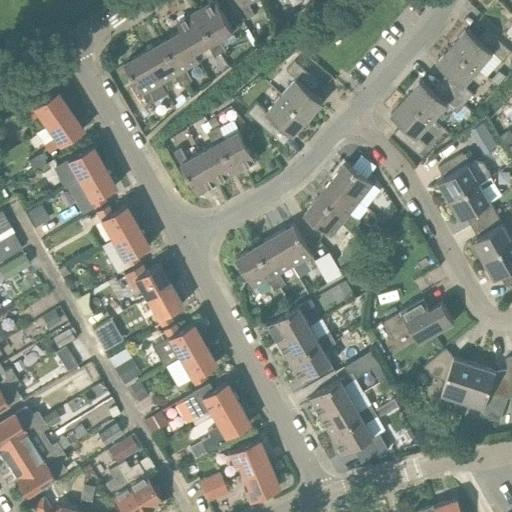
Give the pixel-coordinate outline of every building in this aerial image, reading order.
[(233,30),(216,0),(215,0),(196,11),(220,53),(226,50),(219,38),(233,30)] [(238,0),(249,18),(255,14),(248,2),(251,0),(238,0)] [(177,22),(181,30),(194,52),(195,51),(208,44),(214,56),(220,53),(196,11),(177,22)] [(452,45),(478,68),(493,52),(503,61),(511,51),(489,32),(481,41),(467,28),(452,45)] [(181,30),(162,41),(186,83),(192,80),(186,68),(199,60),(195,51),(194,52),(181,30)] [(181,86),(186,83),(162,41),(144,52),(161,82),(174,74),(181,86)] [(448,71),(440,81),(465,103),(473,93),(463,84),(478,68),(452,45),(437,61),(448,71)] [(125,62),(149,105),(155,101),(148,89),(161,82),(144,52),(125,62)] [(282,94),(307,118),(323,101),(308,88),(316,79),(295,59),(286,69),(296,78),(282,94)] [(421,79),(406,96),(432,119),(447,103),(457,112),(465,103),(440,81),(432,90),(421,79)] [(46,126),(70,110),(56,90),(22,113),(28,121),(38,114),(46,126)] [(292,134),(307,118),(282,94),(267,111),(257,102),(248,111),(270,131),(278,121),(292,134)] [(417,136),(432,119),(406,96),(391,113),(405,126),(397,135),(419,155),(428,145),(417,136)] [(70,110),(46,126),(36,133),(49,153),(83,129),(70,110)] [(473,127),(487,151),(500,144),(486,120),(473,127)] [(213,129),(237,171),(256,160),(239,130),(225,138),(218,126),(213,129)] [(214,144),(201,152),(218,182),(237,171),(213,129),(207,132),(214,144)] [(92,145),(53,166),(64,188),(68,186),(103,165),(92,145)] [(181,147),(174,150),(198,193),(218,182),(201,152),(188,159),(181,147)] [(438,180),(450,199),(479,182),(491,176),(484,162),(474,160),(468,163),(462,152),(438,166),(444,176),(438,180)] [(33,169),(45,161),(40,153),(28,161),(33,169)] [(363,153),(356,163),(370,172),(377,162),(363,153)] [(332,178),(359,200),(368,189),(379,197),(384,192),(346,161),(332,178)] [(103,165),(68,186),(84,213),(105,201),(101,194),(115,186),(103,165)] [(332,178),(318,196),(356,226),(360,221),(350,212),(359,200),(332,178)] [(472,226),(496,212),(479,182),(450,199),(461,218),(466,215),(472,226)] [(318,196),(304,213),(331,235),(341,222),(352,231),(356,226),(318,196)] [(112,239),(137,224),(125,203),(111,211),(107,204),(96,211),(112,239)] [(41,204),(27,212),(36,226),(49,218),(41,204)] [(0,234),(11,228),(12,228),(1,209),(0,210),(0,234)] [(472,239),(483,259),(511,242),(511,239),(496,212),(472,226),(478,236),(472,239)] [(318,265),(294,223),(275,234),(292,264),(305,256),(311,269),(318,265)] [(149,245),(137,224),(112,239),(128,266),(139,260),(135,253),(149,245)] [(0,259),(20,248),(12,234),(0,240),(0,259)] [(278,271),(292,264),(275,234),(256,245),(279,286),(285,283),(278,271)] [(511,242),(483,259),(495,278),(500,275),(506,286),(511,282),(511,242)] [(279,286),(256,245),(237,256),(254,286),(268,278),(274,290),(279,286)] [(0,269),(5,278),(29,264),(23,253),(0,266),(0,269)] [(130,270),(146,298),(171,283),(159,263),(145,270),(141,263),(130,270)] [(62,277),(69,273),(65,266),(58,270),(62,277)] [(168,312),(182,304),(171,283),(146,298),(161,325),(172,319),(168,312)] [(419,342),(454,322),(442,302),(430,308),(424,297),(384,320),(395,339),(412,330),(419,342)] [(315,305),(311,298),(269,322),(279,341),(310,324),(302,311),(315,305)] [(179,357),(204,342),(192,322),(178,329),(174,323),(163,329),(179,357)] [(317,338),(310,324),(279,341),(290,361),(333,336),(329,331),(317,338)] [(84,336),(60,346),(69,368),(93,358),(84,336)] [(290,361),(301,380),(332,363),(324,349),(336,342),(333,336),(290,361)] [(0,352),(1,352),(1,353),(11,347),(5,338),(0,341),(0,352)] [(216,363),(204,342),(179,357),(195,384),(206,378),(202,371),(216,363)] [(441,392),(463,399),(475,362),(474,362),(473,363),(454,357),(446,347),(424,365),(432,375),(446,380),(441,392)] [(321,415),(351,398),(344,385),(380,364),(373,350),(348,364),(352,372),(310,395),(321,415)] [(123,384),(141,374),(131,358),(114,368),(123,384)] [(475,362),(463,399),(484,407),(481,414),(500,421),(508,398),(511,396),(511,388),(508,369),(496,371),(476,364),(477,363),(475,362)] [(0,384),(15,376),(10,367),(4,370),(0,363),(0,384)] [(0,384),(0,407),(8,402),(19,395),(14,386),(20,383),(15,376),(0,384)] [(194,419),(209,410),(213,416),(238,401),(226,380),(212,388),(208,381),(181,397),(194,419)] [(321,415),(332,434),(375,410),(371,404),(359,411),(351,398),(321,415)] [(218,448),(215,442),(250,422),(238,401),(213,416),(220,428),(209,434),(210,436),(200,441),(208,453),(218,448)] [(0,419),(0,442),(41,417),(36,410),(30,413),(25,405),(14,411),(0,419)] [(147,417),(154,430),(171,420),(164,408),(147,417)] [(54,410),(41,418),(47,427),(48,428),(61,420),(54,410)] [(375,410),(332,434),(343,453),(373,436),(365,422),(378,415),(375,410)] [(41,430),(47,427),(41,418),(41,417),(0,442),(0,450),(7,461),(45,437),(41,430)] [(105,444),(122,433),(115,423),(98,434),(105,444)] [(76,433),(74,434),(77,439),(87,433),(81,425),(74,430),(76,433)] [(72,444),(77,440),(77,439),(74,434),(72,432),(56,441),(50,445),(45,437),(7,461),(16,476),(15,477),(16,478),(61,450),(71,444),(72,444)] [(136,434),(111,443),(116,458),(142,449),(136,434)] [(236,462),(242,475),(269,464),(258,439),(227,451),(232,464),(236,462)] [(60,461),(65,457),(61,450),(16,478),(26,495),(55,477),(66,470),(60,461)] [(116,463),(145,511),(162,500),(145,473),(144,473),(137,461),(129,466),(124,458),(116,463)] [(94,468),(91,463),(84,467),(86,472),(94,468)] [(111,493),(123,511),(143,511),(145,511),(116,463),(108,468),(112,476),(104,481),(112,493),(111,493)] [(279,487),(269,464),(242,475),(247,487),(244,488),(249,500),(258,496),(259,499),(272,493),(271,491),(279,487)] [(220,473),(199,481),(203,491),(224,482),(220,473)] [(227,491),(224,482),(203,491),(207,500),(227,491)] [(84,484),(81,498),(91,501),(94,486),(84,484)] [(77,511),(78,509),(60,505),(51,510),(43,497),(33,503),(38,511),(77,511)] [(460,511),(455,498),(431,506),(432,511),(460,511)]
